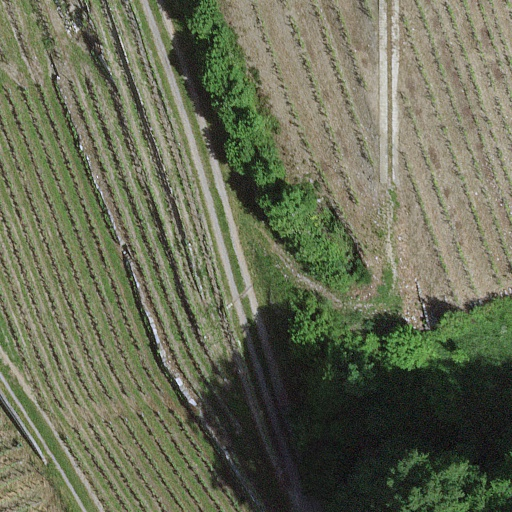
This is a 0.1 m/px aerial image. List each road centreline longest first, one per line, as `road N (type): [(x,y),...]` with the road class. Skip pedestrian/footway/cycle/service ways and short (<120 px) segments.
road 1 (track): [(155,0),(319,511)]
road 2 (track): [(390,0),(390,185)]
road 3 (track): [(0,357),(94,511)]
